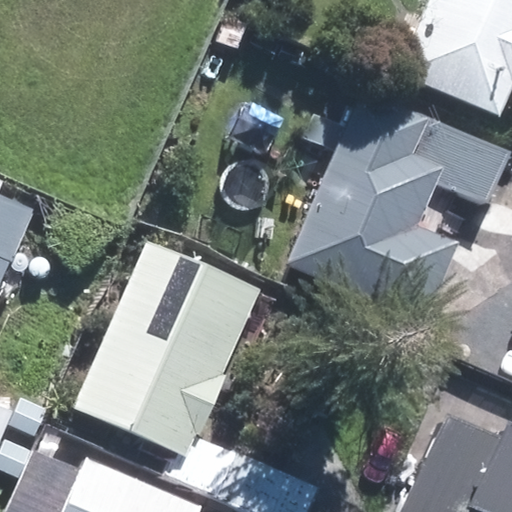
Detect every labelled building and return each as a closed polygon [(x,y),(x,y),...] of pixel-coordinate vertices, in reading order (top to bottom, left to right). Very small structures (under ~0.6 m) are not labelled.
[(511,0),(431,0),(400,76),(502,119),(511,94),(511,0)] [(492,204),(511,157),(511,154),(364,91),(289,263),(427,322),(461,242),(421,225),(440,182),(492,204)] [(0,287),(10,262),(16,265),(37,212),(0,197),(0,287)] [(262,288),(150,240),(76,409),(190,458),(200,435),(206,438),(232,378),(224,375),(262,288)] [(0,446),(15,411),(0,404),(0,446)] [(511,511),(511,421),(509,420),(502,437),(445,414),(405,511),(511,511)] [(201,511),(204,505),(90,456),(65,511),(201,511)]
